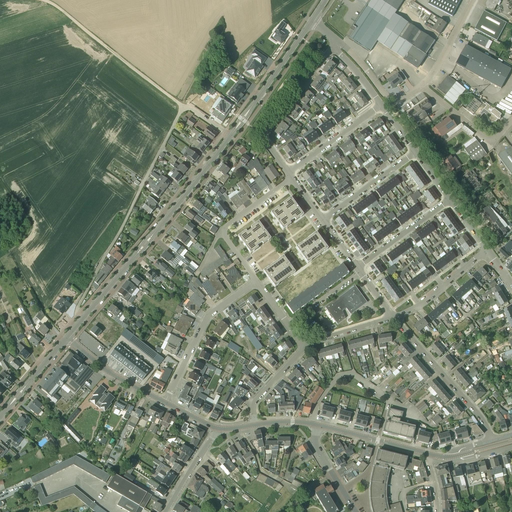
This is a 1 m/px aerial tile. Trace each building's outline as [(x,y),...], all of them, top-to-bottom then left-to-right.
[(380,0),(370,0),(367,6),(390,21),(386,28),(399,37),(409,23),(395,14),(397,11),(380,0)] [(403,0),(380,0),(397,11),(404,0),(403,0)] [(453,16),(458,7),(444,0),(430,0),(429,4),(453,16)] [(487,0),(485,6),(494,11),(499,0),(487,0)] [(350,39),(358,44),(370,52),(377,41),(386,28),(390,21),(367,6),(353,27),(356,29),(350,39)] [(507,23),(485,11),(480,20),(502,32),(507,23)] [(447,24),(436,17),(435,19),(438,21),(436,25),(443,30),(447,24)] [(480,20),(475,29),(497,41),(502,32),(480,20)] [(399,37),(426,55),(435,41),(409,23),(399,37)] [(430,25),(429,27),(440,35),(443,30),(436,25),(434,28),(430,25)] [(426,55),(399,37),(386,28),(377,41),(391,50),(418,67),(426,55)] [(266,46),(273,51),(278,43),(277,42),(280,38),(273,32),(270,37),(272,39),(266,46)] [(476,34),(472,41),(485,48),(489,40),(479,35),(479,36),(476,34)] [(456,65),(501,89),(511,70),(466,45),(456,65)] [(265,61),(254,53),(251,58),(254,60),(251,63),(253,64),(245,76),(248,79),(250,77),(255,80),(262,69),(260,68),(265,61)] [(336,66),(330,61),(326,66),(332,71),(337,75),(336,76),(338,78),(343,75),(341,72),(340,73),(335,68),(336,66)] [(322,71),(328,75),(325,78),(328,81),(333,85),(337,81),(338,78),(336,76),(333,78),(329,76),(332,71),(326,66),(322,71)] [(403,82),(407,79),(401,71),(394,76),(388,81),(393,89),(403,82)] [(343,75),(338,78),(341,82),(342,83),(339,86),(343,91),(344,90),(353,83),(349,78),(347,79),(343,75)] [(446,96),(444,98),(454,105),(455,104),(459,99),(466,90),(448,75),(438,89),(446,96)] [(323,89),(327,84),(332,87),(333,85),(328,81),(326,83),(318,77),(314,82),(323,89)] [(227,98),(236,105),(240,99),(241,100),(243,97),(242,96),(250,86),(240,80),(236,85),(235,85),(227,96),(228,96),(227,98)] [(317,96),(322,99),(324,97),(322,95),(320,93),(322,91),(323,89),(314,82),(310,86),(317,91),(319,93),(317,96)] [(356,88),(353,83),(344,90),(347,95),(350,93),(356,88)] [(315,98),(313,96),(307,91),(302,96),(309,101),(313,105),(317,99),(320,102),(319,103),(324,106),(326,103),(322,99),(317,96),(315,98)] [(360,93),(351,99),(355,104),(357,103),(364,98),(360,93)] [(301,102),(299,105),(307,111),(309,108),(306,105),(309,101),(302,96),(299,101),(301,102)] [(364,98),(357,103),(361,107),(367,103),(364,98)] [(480,114),(482,112),(489,118),(488,119),(488,120),(489,121),(489,122),(490,123),(491,123),(492,123),(493,123),(494,123),(494,122),(495,123),(498,120),(499,120),(500,120),(500,119),(500,118),(499,118),(501,116),(493,110),(494,109),(486,103),(485,104),(482,102),(480,103),(475,98),(466,109),(473,115),(474,115),(479,119),(482,116),(480,114)] [(459,99),(455,104),(460,108),(464,103),(459,99)] [(220,114),(224,116),(231,106),(222,100),(211,115),(217,119),(220,114)] [(418,123),(428,116),(425,112),(428,110),(428,111),(432,108),(427,100),(409,114),(411,117),(413,116),(418,123)] [(305,114),(307,111),(299,105),(297,107),(295,105),(291,110),(298,116),(302,111),(305,114)] [(288,115),(294,120),(298,116),(291,110),(288,115)] [(337,114),(342,121),(347,118),(342,111),(337,114)] [(337,125),(342,121),(337,114),(332,118),(337,125)] [(196,122),(190,118),(186,124),(192,128),(196,122)] [(282,123),(278,128),(284,133),(292,123),(286,118),(282,123)] [(447,134),(452,130),(457,127),(456,125),(452,120),(451,121),(449,118),(443,122),(443,121),(442,121),(441,121),(440,122),(440,123),(441,124),(435,127),(442,137),(447,134)] [(384,126),(379,119),(374,123),(379,129),(381,132),(384,137),(389,133),(387,130),(385,132),(382,127),(384,126)] [(328,121),(323,124),(328,131),(333,128),(328,121)] [(369,126),(374,133),(379,129),(374,123),(369,126)] [(461,123),(457,127),(452,130),(447,134),(449,137),(462,128),(472,136),(474,134),(461,123)] [(323,124),(318,128),(323,135),(328,131),(323,124)] [(204,133),(212,140),(217,134),(208,127),(204,133)] [(274,132),(281,138),(284,140),(286,137),(288,140),(290,139),(295,135),(294,133),(289,137),(286,134),(284,133),(278,128),(274,132)] [(192,132),(194,133),(191,137),(205,148),(207,147),(208,147),(209,145),(209,144),(203,139),(203,140),(198,136),(200,134),(194,129),(192,132)] [(359,134),(364,140),(369,137),(364,130),(359,134)] [(309,135),(314,141),(319,138),(314,131),(309,135)] [(364,140),(359,134),(354,137),(360,145),(365,142),(364,140)] [(304,138),(309,145),(314,141),(309,135),(304,138)] [(395,140),(391,135),(386,139),(384,140),(385,140),(388,145),(395,140)] [(192,144),(196,148),(202,153),(205,148),(191,137),(188,141),(192,144)] [(376,146),(381,142),(385,140),(384,140),(386,139),(384,137),(379,140),(377,142),(374,144),(375,145),(376,146)] [(465,149),(474,163),(486,155),(474,138),(463,145),(466,149),(465,149)] [(389,151),(398,145),(395,140),(388,145),(386,146),(389,151)] [(296,146),(292,142),(292,141),(289,143),(289,144),(283,149),(286,154),(296,146)] [(297,146),(296,146),(286,154),(290,159),(297,154),(296,152),(300,150),(301,151),(305,148),(304,147),(300,141),(297,143),(298,145),(297,146)] [(351,153),(356,149),(350,141),(345,144),(350,151),(351,153)] [(350,151),(345,144),(340,148),(345,154),(350,151)] [(393,156),(395,155),(402,150),(398,145),(389,151),(393,156)] [(511,148),(511,146),(511,147),(498,156),(511,175),(511,148)] [(370,149),(374,154),(377,158),(379,157),(376,153),(373,147),(371,149),(370,149)] [(195,162),(199,157),(188,149),(183,156),(189,161),(191,158),(195,162)] [(335,151),(330,155),(337,165),(341,162),(341,163),(342,162),(345,165),(347,163),(344,158),(342,156),(340,158),(335,151)] [(384,163),(389,159),(385,154),(380,158),(384,163)] [(243,164),(245,166),(250,159),(244,155),(239,162),(233,172),(236,174),(243,164)] [(337,165),(330,155),(325,159),(330,165),(332,168),(337,165)] [(450,173),(451,172),(459,166),(459,167),(461,165),(455,157),(453,158),(451,155),(443,161),(445,164),(443,166),(446,170),(447,169),(450,173)] [(187,169),(180,164),(178,166),(174,163),(177,160),(172,156),(168,163),(173,166),(174,167),(181,173),(183,175),(187,169)] [(367,161),(374,170),(379,166),(372,157),(367,161)] [(364,167),(369,174),(374,170),(367,161),(363,164),(359,158),(356,160),(360,167),(363,165),(364,167)] [(262,172),(264,170),(259,163),(256,159),(254,162),(262,172)] [(254,162),(251,160),(244,170),(247,172),(249,169),(254,162)] [(254,181),(261,191),(268,186),(265,183),(261,177),(264,175),(262,172),(254,162),(249,169),(251,171),(254,168),(260,176),(254,180),(254,181)] [(319,171),(324,167),(320,162),(315,166),(319,171)] [(225,163),(223,165),(218,171),(223,175),(219,180),(224,184),(229,177),(226,175),(229,170),(229,169),(231,167),(225,163)] [(416,169),(412,164),(405,169),(409,174),(416,169)] [(271,165),(264,170),(267,174),(272,181),(279,176),(271,165)] [(170,172),(173,175),(171,178),(177,182),(181,177),(179,175),(181,173),(174,167),(170,172)] [(420,174),(416,169),(409,174),(413,180),(420,174)] [(302,175),(306,180),(312,175),(309,170),(302,175)] [(472,192),(481,187),(473,170),(461,177),(464,184),(467,182),(472,192)] [(337,183),(344,192),(349,188),(347,185),(350,184),(346,178),(340,171),(338,173),(341,177),(340,178),(341,180),(337,183)] [(354,174),(359,181),(364,177),(359,171),(354,174)] [(166,188),(170,182),(161,175),(159,177),(153,172),(150,175),(157,180),(166,188)] [(349,178),(354,184),(359,181),(354,174),(349,178)] [(424,179),(420,174),(413,180),(416,185),(424,179)] [(306,180),(309,185),(316,180),(312,175),(306,180)] [(400,184),(395,177),(390,181),(395,188),(400,184)] [(147,181),(163,192),(166,188),(157,180),(155,183),(149,178),(147,181)] [(309,185),(310,185),(313,190),(319,185),(321,188),(324,185),(322,182),(319,178),(316,180),(309,185)] [(428,184),(424,179),(416,185),(420,190),(428,184)] [(251,190),(255,196),(261,191),(254,181),(251,184),(249,181),(246,183),(243,180),(240,182),(248,192),(251,190)] [(158,198),(163,192),(147,181),(146,183),(151,187),(150,188),(153,191),(151,193),(158,198)] [(335,189),(339,195),(344,192),(337,183),(334,185),(333,183),(332,185),(330,181),(327,183),(332,191),(335,189)] [(395,188),(390,181),(385,184),(390,191),(395,188)] [(210,183),(207,187),(204,191),(208,194),(211,190),(216,194),(219,190),(219,189),(220,188),(222,186),(217,182),(216,185),(214,183),(213,185),(210,183)] [(236,195),(243,204),(249,200),(246,194),(248,192),(240,182),(236,184),(240,189),(241,191),(239,193),(236,195)] [(325,196),(330,202),(335,199),(330,193),(332,191),(327,183),(324,185),(330,192),(325,196)] [(390,191),(385,184),(380,188),(386,195),(390,191)] [(376,191),(381,198),(386,195),(380,188),(376,191)] [(430,189),(423,194),(427,199),(434,194),(430,189)] [(229,198),(237,209),(243,204),(236,195),(234,191),(227,196),(225,193),(222,195),(226,200),(229,198)] [(378,204),(381,208),(383,206),(380,201),(377,203),(376,201),(377,201),(371,194),(367,198),(373,207),(378,204)] [(431,204),(438,199),(434,194),(427,199),(431,204)] [(214,206),(223,218),(231,213),(223,203),(226,200),(222,195),(214,201),(216,205),(214,206)] [(320,199),(325,206),(330,202),(325,196),(320,199)] [(154,207),(157,204),(149,197),(146,201),(148,202),(142,208),(150,215),(156,208),(154,207)] [(278,207),(270,213),(283,230),(291,224),(289,222),(294,219),(295,221),(303,215),(291,198),(283,204),(284,206),(279,209),(278,207)] [(373,207),(367,198),(362,201),(367,208),(368,211),(373,207)] [(192,207),(198,211),(202,206),(196,201),(192,207)] [(362,201),(357,205),(362,212),(367,208),(362,201)] [(352,208),(357,215),(362,212),(357,205),(352,208)] [(411,208),(416,215),(421,212),(415,205),(411,208)] [(482,211),(490,222),(492,226),(493,225),(497,230),(496,231),(501,238),(506,234),(506,233),(508,232),(502,224),(505,222),(502,219),(489,206),(482,211)] [(406,212),(411,219),(416,215),(411,208),(406,212)] [(203,221),(196,215),(189,210),(185,215),(192,220),(193,219),(201,224),(203,221)] [(450,216),(446,211),(439,216),(443,221),(450,216)] [(401,215),(406,222),(411,219),(406,212),(401,215)] [(343,215),(335,220),(339,225),(346,220),(343,215)] [(396,219),(401,226),(406,222),(401,215),(396,219)] [(454,221),(450,216),(443,221),(446,226),(454,221)] [(343,231),(350,225),(346,220),(339,225),(343,231)] [(457,226),(454,221),(446,226),(450,231),(457,226)] [(245,231),(238,237),(250,254),(258,248),(257,246),(262,243),(263,245),(271,239),(258,222),(250,228),(252,229),(249,231),(247,233),(245,231)] [(387,225),(392,232),(397,229),(392,222),(387,225)] [(198,234),(192,230),(194,228),(189,223),(184,229),(189,233),(188,235),(192,238),(193,240),(193,239),(198,234)] [(367,233),(370,231),(369,229),(372,226),(370,223),(366,226),(364,228),(367,233)] [(436,230),(430,223),(426,227),(431,234),(436,230)] [(382,229),(387,236),(392,232),(387,225),(382,229)] [(209,231),(214,234),(218,229),(213,226),(209,231)] [(461,231),(457,226),(450,231),(454,236),(461,231)] [(431,234),(426,227),(421,230),(426,237),(431,234)] [(139,232),(132,228),(130,233),(136,237),(139,232)] [(357,235),(353,229),(346,235),(349,240),(357,235)] [(377,233),(382,240),(387,236),(382,229),(377,233)] [(426,237),(421,230),(416,234),(421,241),(426,237)] [(188,239),(181,233),(177,238),(186,246),(190,241),(195,245),(197,242),(193,239),(193,240),(192,238),(190,240),(188,239)] [(312,236),(306,240),(300,245),(299,245),(296,247),(307,264),(311,261),(324,251),(324,252),(328,249),(316,233),(312,235),(312,236)] [(377,243),(382,240),(377,233),(372,236),(377,243)] [(421,241),(416,234),(411,238),(416,245),(421,241)] [(349,240),(353,245),(361,240),(357,235),(349,240)] [(465,235),(457,241),(461,246),(468,241),(465,235)] [(444,243),(446,246),(448,248),(451,246),(449,243),(447,241),(446,239),(443,242),(444,243)] [(353,245),(357,250),(364,245),(361,240),(353,245)] [(406,241),(401,245),(408,254),(409,255),(413,252),(419,259),(421,257),(419,253),(415,248),(412,250),(411,248),(406,241)] [(472,246),(468,241),(461,246),(465,251),(472,246)] [(500,251),(507,258),(511,253),(511,242),(510,241),(500,251)] [(169,248),(175,253),(178,255),(176,257),(180,261),(187,266),(194,272),(196,269),(190,263),(185,258),(184,259),(179,256),(185,249),(181,245),(180,247),(174,242),(169,248)] [(357,250),(361,255),(368,250),(364,245),(357,250)] [(401,245),(396,248),(401,255),(403,257),(408,254),(401,245)] [(110,256),(118,262),(122,257),(117,253),(120,250),(116,246),(114,248),(113,247),(110,252),(110,253),(109,255),(110,256)] [(401,255),(396,248),(391,252),(396,259),(401,255)] [(446,255),(451,262),(456,258),(451,251),(446,255)] [(174,259),(172,258),(165,252),(161,257),(167,263),(168,263),(172,266),(173,265),(175,267),(180,261),(176,257),(174,259)] [(396,259),(391,252),(386,255),(391,263),(396,259)] [(430,264),(424,255),(421,257),(424,260),(427,266),(430,264)] [(446,265),(451,262),(446,255),(441,258),(446,265)] [(106,264),(112,269),(118,262),(110,256),(108,258),(110,260),(106,264)] [(267,269),(263,271),(275,288),(278,285),(278,284),(291,275),(291,276),(295,273),(283,256),(279,259),(280,260),(267,269)] [(419,264),(421,262),(425,267),(427,266),(424,260),(421,257),(419,259),(416,260),(419,264)] [(436,262),(441,269),(446,265),(441,258),(436,262)] [(223,264),(226,268),(232,264),(229,260),(228,260),(226,262),(223,264)] [(369,267),(373,272),(380,267),(376,261),(369,267)] [(154,265),(163,273),(164,271),(168,275),(167,276),(171,279),(175,274),(167,267),(167,268),(161,263),(160,265),(157,262),(154,265)] [(436,272),(441,269),(436,262),(431,266),(436,272)] [(100,271),(100,272),(106,276),(112,270),(112,269),(106,264),(105,265),(105,264),(103,266),(104,267),(100,271)] [(348,274),(346,271),(342,265),(328,275),(335,284),(348,274)] [(194,272),(187,266),(185,269),(191,275),(194,272)] [(224,278),(230,285),(241,277),(233,266),(226,271),(229,275),(224,278)] [(377,277),(384,272),(380,267),(373,272),(377,277)] [(491,277),(488,274),(491,271),(488,268),(485,271),(482,268),(478,272),(483,278),(486,281),(488,280),(491,277)] [(426,280),(431,276),(426,269),(421,273),(426,280)] [(402,280),(405,278),(404,276),(407,273),(404,270),(401,273),(401,272),(399,274),(402,280)] [(147,278),(148,278),(148,279),(151,282),(155,285),(158,282),(159,283),(160,281),(162,282),(162,281),(163,282),(165,280),(161,276),(158,278),(150,271),(145,276),(146,276),(146,277),(147,278)] [(106,276),(100,272),(96,277),(97,279),(94,283),(98,286),(101,282),(106,276)] [(473,277),(478,282),(482,286),(484,284),(480,280),(483,278),(478,272),(473,277)] [(416,276),(422,283),(426,280),(421,273),(416,276)] [(225,290),(217,279),(219,278),(216,274),(207,280),(217,294),(218,295),(225,290)] [(131,281),(138,286),(141,282),(143,283),(143,284),(146,287),(147,286),(148,288),(150,286),(148,284),(140,278),(140,279),(136,275),(133,278),(132,279),(132,280),(131,281)] [(328,275),(314,285),(321,294),(335,284),(328,275)] [(412,280),(417,287),(422,283),(416,276),(412,280)] [(199,287),(199,286),(195,282),(197,279),(193,277),(190,282),(197,289),(199,287)] [(380,282),(384,287),(391,282),(387,277),(380,282)] [(207,280),(199,286),(199,287),(201,289),(203,288),(210,299),(217,294),(207,280)] [(407,284),(412,291),(417,287),(412,280),(407,284)] [(476,286),(471,280),(466,284),(472,290),(474,287),(478,292),(480,290),(476,286)] [(137,288),(134,286),(127,281),(121,288),(131,296),(137,288)] [(189,300),(189,301),(199,308),(205,302),(202,300),(205,297),(201,293),(197,289),(190,282),(187,286),(188,286),(187,287),(191,290),(190,291),(194,293),(189,300)] [(391,282),(384,287),(388,292),(395,287),(391,282)] [(472,290),(466,284),(462,288),(467,294),(472,290)] [(321,294),(314,285),(301,295),(307,304),(321,294)] [(355,286),(350,290),(339,298),(339,299),(337,300),(337,299),(325,308),(330,314),(329,315),(332,318),(337,324),(345,318),(342,311),(346,309),(350,314),(367,303),(355,286)] [(498,286),(491,290),(482,295),(484,298),(489,295),(491,298),(495,296),(501,291),(498,286)] [(395,287),(388,292),(392,298),(399,292),(395,287)] [(126,302),(131,296),(121,288),(118,293),(121,295),(120,297),(126,302)] [(467,294),(462,288),(457,292),(462,298),(467,294)] [(501,291),(495,296),(498,301),(505,297),(501,291)] [(392,298),(395,303),(403,297),(399,292),(392,298)] [(462,298),(457,292),(452,296),(457,302),(461,306),(463,304),(459,300),(462,298)] [(247,300),(235,309),(241,317),(244,315),(240,310),(247,305),(248,308),(252,305),(258,301),(254,295),(247,300)] [(301,295),(287,305),(293,314),(307,304),(301,295)] [(508,302),(505,297),(498,301),(495,302),(491,305),(493,307),(496,305),(498,308),(508,302)] [(62,314),(70,305),(62,298),(54,308),(62,314)] [(450,308),(453,312),(454,312),(456,310),(452,306),(447,300),(443,304),(448,310),(450,308)] [(189,301),(184,307),(195,316),(200,309),(199,308),(189,301)] [(448,310),(443,304),(438,308),(443,314),(448,310)] [(120,312),(112,305),(107,311),(115,317),(113,320),(122,326),(125,329),(126,329),(128,327),(119,319),(123,314),(120,312)] [(256,311),(255,310),(253,312),(252,313),(256,319),(260,317),(266,312),(263,307),(256,311)] [(506,316),(511,313),(511,310),(511,307),(504,310),(499,313),(500,315),(505,313),(506,316)] [(443,314),(438,308),(433,312),(438,318),(443,314)] [(233,324),(239,320),(237,318),(232,310),(227,314),(233,324)] [(41,311),(36,317),(40,322),(45,317),(41,311)] [(270,317),(266,312),(260,317),(261,319),(259,321),(262,325),(257,328),(259,331),(268,324),(265,321),(270,317)] [(428,316),(436,326),(439,324),(435,320),(438,318),(433,312),(428,316)] [(193,320),(182,314),(178,322),(189,328),(193,320)] [(28,327),(32,325),(28,316),(23,318),(28,327)] [(239,320),(245,328),(248,327),(243,320),(242,318),(239,320)] [(429,330),(431,328),(424,319),(419,323),(424,329),(426,327),(429,330)] [(143,324),(139,320),(135,324),(140,328),(143,324)] [(227,327),(228,327),(221,321),(217,327),(224,332),(227,327)] [(46,327),(40,322),(38,324),(40,326),(37,330),(44,336),(49,330),(45,328),(46,327)] [(177,322),(173,329),(185,335),(189,328),(178,322),(177,322)] [(414,327),(421,336),(423,334),(421,331),(424,329),(419,323),(414,327)] [(275,324),(270,328),(268,324),(259,331),(260,334),(265,330),(268,334),(270,332),(272,334),(279,330),(275,324)] [(168,343),(178,348),(182,340),(170,334),(171,331),(166,329),(165,329),(159,325),(157,328),(168,333),(164,341),(168,343)] [(94,326),(90,331),(97,337),(102,332),(94,326)] [(224,332),(217,327),(213,332),(220,337),(224,332)] [(276,340),(283,335),(279,330),(272,334),(274,337),(269,341),(271,345),(269,347),(270,349),(277,345),(274,342),(276,340)] [(39,344),(38,343),(40,341),(32,334),(30,331),(27,332),(29,335),(31,338),(28,341),(36,347),(39,344)] [(20,334),(16,336),(18,341),(25,338),(23,333),(20,334)] [(378,336),(380,350),(386,349),(385,343),(384,335),(378,336)] [(99,359),(107,352),(93,336),(90,339),(88,337),(83,342),(99,359)] [(372,336),(366,338),(368,346),(371,357),(373,357),(371,352),(369,345),(371,345),(372,348),(375,348),(372,336)] [(366,338),(359,339),(361,347),(368,346),(366,338)] [(359,339),(353,341),(355,349),(361,347),(359,339)] [(212,349),(215,344),(207,340),(204,346),(212,349)] [(445,345),(440,340),(431,347),(436,352),(445,345)] [(355,349),(353,341),(347,343),(350,354),(353,354),(352,350),(355,349)] [(462,341),(457,346),(454,348),(457,351),(465,345),(462,341)] [(285,352),(292,347),(288,342),(285,344),(285,343),(280,347),(282,350),(277,356),(281,359),(286,353),(285,352)] [(26,360),(27,358),(28,357),(29,355),(24,350),(25,349),(18,343),(15,347),(21,352),(18,355),(25,360),(26,359),(26,360)] [(168,343),(164,350),(175,356),(179,349),(178,348),(168,343)] [(403,343),(394,351),(396,353),(399,351),(402,353),(408,348),(403,343)] [(151,369),(119,344),(110,355),(142,380),(142,381),(151,369)] [(345,356),(341,344),(335,346),(337,354),(341,353),(342,357),(345,356)] [(445,345),(436,352),(440,357),(449,349),(447,347),(445,345)] [(162,349),(157,346),(154,352),(157,354),(158,355),(159,355),(162,349)] [(337,354),(335,346),(329,348),(331,356),(332,359),(333,363),(336,362),(334,355),(337,354)] [(325,358),(328,357),(331,356),(329,348),(323,350),(325,358)] [(401,359),(403,361),(412,353),(408,348),(402,353),(404,356),(401,359)] [(317,352),(320,363),(323,362),(322,359),(325,358),(323,350),(317,352)] [(199,357),(206,361),(209,355),(202,351),(199,357)] [(443,361),(447,365),(453,360),(456,358),(452,353),(443,361)] [(70,379),(74,382),(85,368),(80,364),(82,362),(75,356),(74,357),(71,354),(63,364),(66,366),(66,367),(63,365),(60,370),(65,374),(70,379)] [(277,364),(273,360),(274,358),(270,354),(269,356),(264,360),(265,361),(272,368),(277,364)] [(10,365),(16,370),(20,365),(17,363),(18,362),(14,360),(15,359),(10,356),(8,359),(9,360),(7,362),(10,365)] [(316,368),(318,366),(311,357),(306,361),(311,367),(314,365),(316,368)] [(414,357),(405,365),(407,367),(408,366),(411,368),(412,367),(418,362),(414,357)] [(451,370),(460,363),(458,360),(459,360),(457,357),(456,358),(453,360),(447,365),(451,370)] [(4,360),(0,363),(6,371),(10,369),(4,360)] [(301,365),(309,375),(311,372),(308,370),(311,367),(306,361),(301,365)] [(193,368),(203,373),(206,368),(206,367),(210,369),(214,371),(216,368),(205,363),(203,365),(196,362),(193,368)] [(423,366),(418,362),(412,367),(416,372),(423,366)] [(247,368),(251,371),(255,366),(252,363),(247,368)] [(87,366),(85,368),(74,382),(81,388),(92,373),(93,374),(94,372),(93,370),(92,371),(87,367),(87,366)] [(427,371),(423,366),(416,372),(421,377),(427,371)] [(467,371),(463,366),(454,374),(458,379),(465,374),(467,371)] [(243,381),(246,384),(252,390),(257,385),(251,379),(247,376),(250,373),(246,368),(243,373),(246,377),(243,381)] [(462,384),(476,372),(477,371),(475,368),(466,376),(465,374),(458,379),(462,384)] [(61,389),(62,387),(64,385),(71,391),(75,394),(81,388),(74,382),(70,379),(65,374),(60,370),(59,369),(45,386),(55,394),(60,388),(61,389)] [(296,369),(291,374),(297,380),(300,377),(302,380),(304,378),(296,369)] [(149,385),(155,389),(164,371),(161,370),(158,376),(155,374),(149,385)] [(164,371),(155,389),(161,392),(165,385),(164,384),(166,382),(164,381),(167,376),(166,376),(167,373),(165,372),(164,371)] [(431,376),(427,371),(421,377),(423,379),(420,382),(422,384),(431,376)] [(462,384),(466,388),(473,383),(471,381),(478,374),(476,372),(462,384)] [(201,378),(199,376),(191,373),(188,379),(194,381),(193,384),(200,387),(203,380),(207,381),(208,378),(203,375),(201,378)] [(0,381),(7,388),(13,381),(11,379),(5,374),(2,377),(0,375),(0,381)] [(287,379),(292,384),(296,387),(300,383),(297,380),(291,374),(287,379)] [(434,380),(425,387),(427,390),(430,387),(432,390),(438,384),(434,380)] [(283,388),(286,384),(281,381),(276,386),(281,390),(283,388)] [(478,383),(469,391),(474,398),(477,395),(479,398),(486,393),(478,383)] [(188,404),(190,399),(191,399),(195,389),(191,387),(185,384),(178,399),(188,404)] [(193,400),(195,396),(198,390),(200,387),(193,384),(191,387),(195,389),(191,399),(193,400)] [(284,400),(285,412),(296,411),(304,396),(298,392),(293,389),(290,387),(286,384),(283,388),(288,391),(288,400),(284,400)] [(443,389),(438,384),(432,390),(436,395),(443,389)] [(242,402),(240,400),(248,391),(237,385),(232,397),(234,399),(228,406),(233,410),(236,407),(237,408),(242,402)] [(41,390),(48,395),(46,397),(55,404),(59,398),(55,394),(45,386),(41,390)] [(106,390),(101,386),(93,395),(95,396),(90,401),(95,405),(98,401),(103,405),(100,408),(101,409),(104,411),(103,411),(104,411),(105,412),(107,409),(108,409),(107,408),(109,406),(110,406),(109,406),(111,404),(110,404),(114,399),(113,398),(113,397),(113,398),(111,396),(110,395),(110,396),(109,395),(108,397),(102,393),(103,392),(104,392),(106,390)] [(278,412),(285,412),(284,400),(284,396),(283,392),(281,390),(276,386),(273,389),(279,394),(280,399),(274,399),(274,405),(275,408),(277,408),(277,410),(278,412)] [(228,403),(235,389),(231,387),(224,402),(228,403)] [(302,413),(309,414),(311,406),(313,407),(319,398),(324,391),(317,387),(309,399),(310,399),(309,401),(308,404),(304,403),(304,406),(300,406),(297,411),(302,412),(302,413)] [(304,387),(298,392),(304,396),(307,390),(304,387)] [(438,402),(447,394),(443,389),(436,395),(434,397),(431,400),(432,402),(435,399),(438,402)] [(269,413),(269,414),(271,414),(271,413),(275,413),(275,408),(274,405),(274,399),(274,393),(271,391),(264,399),(267,401),(268,399),(270,401),(270,405),(267,405),(268,413),(269,413)] [(451,399),(447,394),(438,402),(442,407),(445,404),(451,399)] [(38,415),(44,408),(38,402),(40,400),(36,396),(34,399),(35,400),(30,406),(32,409),(31,410),(38,415)] [(205,401),(199,397),(198,397),(193,407),(198,410),(202,403),(204,404),(205,401)] [(134,407),(121,401),(119,399),(117,402),(116,402),(114,406),(116,408),(116,409),(120,411),(120,410),(123,411),(124,409),(127,411),(123,418),(127,420),(130,415),(132,410),(134,407)] [(213,405),(213,404),(212,404),(205,401),(204,404),(205,405),(202,412),(207,415),(213,405)] [(454,401),(445,409),(450,414),(453,411),(459,406),(454,401)] [(425,405),(423,402),(416,407),(418,411),(425,405)] [(320,416),(326,417),(328,408),(323,407),(324,404),(320,403),(318,410),(321,411),(320,416)] [(421,414),(428,408),(425,405),(418,411),(421,414)] [(153,417),(157,410),(151,406),(149,411),(148,410),(144,418),(148,420),(150,415),(153,417)] [(454,419),(463,411),(459,406),(453,411),(455,414),(452,417),(454,419)] [(328,408),(326,417),(331,419),(333,414),(336,414),(337,407),(334,407),(333,410),(328,408)] [(337,420),(343,422),(345,413),(340,411),(341,408),(337,407),(336,414),(339,415),(337,420)] [(502,431),(505,430),(507,429),(505,421),(505,420),(499,413),(503,410),(500,407),(497,409),(498,411),(495,413),(502,421),(502,422),(499,423),(501,431),(502,430),(502,431)] [(217,411),(214,409),(210,417),(216,420),(222,410),(219,408),(217,411)] [(80,412),(77,409),(65,423),(68,425),(80,412)] [(386,421),(383,432),(412,440),(414,429),(398,425),(399,420),(400,421),(402,413),(389,409),(387,417),(386,417),(389,418),(388,422),(385,421),(386,421)] [(142,413),(136,410),(135,412),(132,410),(130,415),(132,417),(128,425),(134,428),(142,413)] [(162,411),(161,411),(160,411),(157,410),(153,417),(151,422),(154,423),(156,418),(159,420),(163,413),(162,412),(162,411)] [(432,414),(429,410),(422,416),(425,419),(430,415),(432,414)] [(505,420),(505,421),(509,421),(507,415),(506,415),(503,410),(499,413),(505,420)] [(348,423),(350,418),(353,419),(355,412),(351,411),(350,414),(345,413),(343,422),(348,423)] [(354,425),(360,426),(362,417),(357,416),(358,413),(355,412),(353,419),(356,420),(354,425)] [(176,418),(167,414),(161,425),(167,428),(169,424),(172,426),(176,418)] [(13,426),(19,431),(20,429),(22,430),(31,420),(25,415),(23,418),(21,417),(16,423),(15,423),(14,423),(13,425),(13,426)] [(436,426),(442,420),(438,415),(431,420),(436,426)] [(360,426),(366,428),(367,423),(370,423),(372,416),(368,416),(368,419),(362,417),(360,426)] [(371,429),(377,431),(380,421),(374,420),(375,417),(372,416),(370,423),(373,424),(371,429)] [(180,430),(185,433),(189,425),(184,422),(180,430)] [(474,436),(480,434),(483,434),(474,423),(472,424),(469,425),(470,431),(471,435),(473,434),(474,436)] [(460,429),(463,439),(469,437),(467,432),(470,431),(469,425),(465,425),(466,428),(460,429)] [(10,427),(4,434),(8,437),(7,437),(10,439),(13,441),(11,444),(16,448),(18,445),(15,442),(20,436),(10,427)] [(194,431),(191,430),(188,435),(193,437),(190,445),(196,448),(203,434),(203,433),(203,432),(202,432),(202,431),(196,428),(194,431)] [(416,441),(422,443),(425,433),(419,431),(420,429),(417,428),(415,435),(418,436),(416,441)] [(457,441),(463,439),(460,429),(455,431),(454,428),(450,429),(452,436),(455,435),(457,441)] [(81,440),(71,429),(68,432),(79,442),(81,440)] [(443,434),(445,444),(451,442),(449,437),(452,436),(450,429),(447,430),(448,433),(443,434)] [(254,432),(256,441),(258,440),(258,443),(257,444),(258,448),(261,448),(263,447),(264,447),(260,431),(254,432)] [(52,444),(56,441),(49,432),(45,435),(52,444)] [(428,444),(429,439),(433,440),(433,432),(431,432),(430,434),(425,433),(422,443),(428,444)] [(440,445),(445,444),(443,434),(437,436),(436,432),(433,432),(433,440),(438,439),(440,445)] [(193,451),(180,443),(181,440),(177,437),(176,438),(168,439),(167,442),(170,444),(170,445),(179,451),(182,453),(189,457),(193,451)] [(235,445),(239,452),(242,450),(245,455),(242,456),(242,457),(247,464),(251,461),(249,459),(254,457),(250,451),(248,453),(241,441),(235,445)] [(330,450),(334,457),(344,451),(346,454),(347,454),(351,452),(354,447),(349,445),(347,449),(343,442),(340,444),(338,441),(335,443),(336,446),(330,450)] [(305,444),(295,451),(296,454),(298,453),(299,455),(301,455),(309,450),(305,444)] [(107,459),(115,464),(123,450),(115,445),(107,459)] [(226,451),(227,453),(232,460),(238,456),(236,454),(232,447),(226,451)] [(372,449),(366,447),(366,448),(365,450),(362,449),(359,458),(360,458),(363,459),(364,456),(370,458),(369,458),(370,458),(372,449)] [(300,459),(301,462),(312,456),(309,450),(301,455),(302,457),(300,459)] [(402,511),(400,503),(396,504),(395,504),(386,507),(385,504),(384,497),(384,491),(384,484),(386,477),(388,468),(387,468),(388,465),(401,468),(401,470),(403,471),(407,457),(378,450),(375,460),(380,461),(379,465),(374,464),(372,474),(371,479),(370,485),(370,490),(370,499),(371,507),(372,511),(402,511)] [(175,460),(177,458),(185,464),(189,457),(182,453),(179,457),(172,452),(169,456),(175,460)] [(222,465),(220,467),(227,476),(236,468),(223,453),(217,458),(220,461),(219,461),(222,465)] [(336,466),(337,466),(337,467),(340,466),(341,468),(347,465),(343,459),(349,456),(347,454),(346,454),(343,456),(334,462),(336,464),(336,465),(336,466)] [(177,474),(182,468),(174,463),(175,460),(169,456),(166,455),(164,458),(169,462),(168,463),(173,466),(170,469),(177,474)] [(76,456),(64,462),(67,468),(73,465),(76,456)] [(85,461),(76,456),(73,465),(80,469),(85,461)] [(503,458),(505,465),(509,464),(511,473),(511,459),(510,459),(510,456),(503,458)] [(133,459),(128,466),(133,469),(138,462),(133,459)] [(421,462),(412,459),(412,460),(411,464),(408,463),(408,462),(406,470),(406,469),(413,471),(414,466),(418,467),(418,468),(419,470),(418,470),(419,472),(425,470),(425,468),(424,468),(422,462),(421,462)] [(498,459),(490,461),(492,469),(493,469),(493,470),(491,471),(492,475),(494,475),(503,473),(502,469),(502,468),(501,465),(499,466),(498,459)] [(91,465),(85,461),(80,469),(86,472),(91,465)] [(58,465),(61,471),(67,468),(64,462),(58,465)] [(175,477),(168,472),(167,471),(169,468),(161,463),(160,462),(155,471),(155,472),(172,482),(175,477)] [(213,468),(207,462),(201,468),(206,473),(207,474),(213,468)] [(364,463),(362,462),(358,467),(353,463),(353,462),(350,464),(344,467),(345,468),(347,470),(352,467),(354,471),(355,470),(357,469),(360,471),(362,472),(361,473),(362,473),(368,465),(367,465),(364,463)] [(480,472),(480,475),(481,478),(485,477),(484,472),(487,471),(485,462),(478,464),(480,472)] [(58,465),(51,468),(54,474),(61,471),(58,465)] [(97,468),(91,465),(86,472),(93,476),(97,468)] [(457,501),(455,493),(453,488),(453,487),(452,483),(448,484),(447,478),(448,478),(447,475),(450,474),(448,465),(435,468),(441,491),(442,502),(449,501),(449,502),(457,501)] [(480,472),(475,473),(473,466),(466,467),(468,476),(472,475),(474,482),(482,480),(481,478),(480,475),(480,472)] [(196,472),(203,480),(209,485),(221,496),(223,495),(221,492),(224,489),(212,479),(211,481),(205,475),(206,473),(201,468),(200,467),(196,472)] [(354,471),(352,467),(347,470),(344,472),(345,472),(346,475),(344,477),(344,476),(344,477),(347,482),(355,478),(355,477),(352,472),(354,471)] [(463,476),(461,467),(455,469),(456,478),(459,477),(462,486),(466,485),(464,476),(463,476)] [(51,468),(45,471),(48,477),(54,474),(51,468)] [(104,472),(97,468),(93,476),(99,480),(104,472)] [(425,470),(419,472),(420,476),(415,477),(417,484),(424,482),(423,479),(427,477),(427,478),(425,470)] [(45,471),(39,474),(42,480),(48,477),(45,471)] [(110,476),(104,472),(99,480),(105,483),(110,476)] [(135,478),(126,472),(122,478),(131,484),(135,478)] [(155,479),(168,488),(172,482),(155,472),(153,475),(156,477),(155,479)] [(196,472),(194,476),(193,477),(192,478),(192,479),(190,482),(206,491),(208,493),(209,492),(208,488),(201,484),(203,480),(196,472)] [(296,475),(292,473),(288,480),(292,483),(294,479),(296,475)] [(39,474),(30,478),(32,484),(35,484),(42,480),(39,474)] [(122,496),(129,483),(114,474),(107,487),(122,496)] [(304,484),(294,479),(292,483),(291,484),(291,485),(301,489),(304,484)] [(158,487),(155,491),(162,496),(166,491),(159,486),(149,480),(147,483),(155,488),(156,486),(158,487)] [(193,493),(202,498),(206,491),(190,482),(189,485),(188,485),(187,486),(187,487),(187,488),(194,492),(193,493)] [(122,496),(139,506),(139,507),(142,508),(144,509),(149,499),(151,496),(133,485),(129,483),(122,496)] [(328,495),(332,492),(333,492),(329,485),(324,488),(323,485),(314,490),(316,493),(315,494),(325,511),(337,511),(338,511),(328,495)] [(74,487),(69,489),(71,495),(73,494),(77,489),(74,487)] [(429,491),(424,492),(423,490),(418,490),(419,498),(422,498),(430,497),(429,491)] [(45,498),(44,494),(38,497),(41,506),(48,504),(45,498)] [(116,505),(128,511),(136,511),(137,510),(139,507),(139,506),(122,496),(116,505)] [(431,503),(430,497),(422,498),(419,498),(420,502),(420,504),(421,504),(421,506),(425,506),(425,504),(431,503)] [(442,502),(443,510),(450,509),(450,508),(451,508),(450,505),(449,505),(449,502),(449,501),(442,502)] [(162,506),(158,503),(156,502),(152,509),(157,511),(159,511),(161,509),(160,508),(162,506)]
